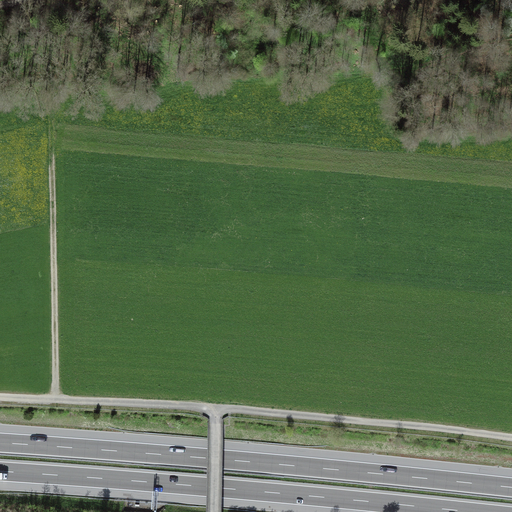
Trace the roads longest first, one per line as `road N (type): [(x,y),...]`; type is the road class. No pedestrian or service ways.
road 1 (motorway): [(511,487),(0,442)]
road 2 (motorway): [(0,471),(473,511)]
road 3 (track): [(511,437),(215,407)]
road 4 (track): [(55,400),(53,116)]
